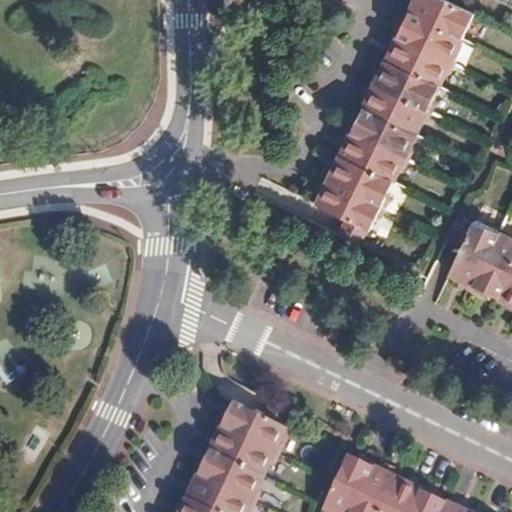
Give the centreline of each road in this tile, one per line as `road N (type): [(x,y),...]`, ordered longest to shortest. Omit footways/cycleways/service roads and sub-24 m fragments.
road 1 (residential): [(511,457),(160,295)]
road 2 (residential): [(56,511),(113,416),(160,295)]
road 3 (residential): [(186,0),(187,107),(159,172)]
road 4 (residential): [(159,172),(146,182),(0,196)]
road 5 (residential): [(160,295),(174,215),(172,190),(159,172)]
